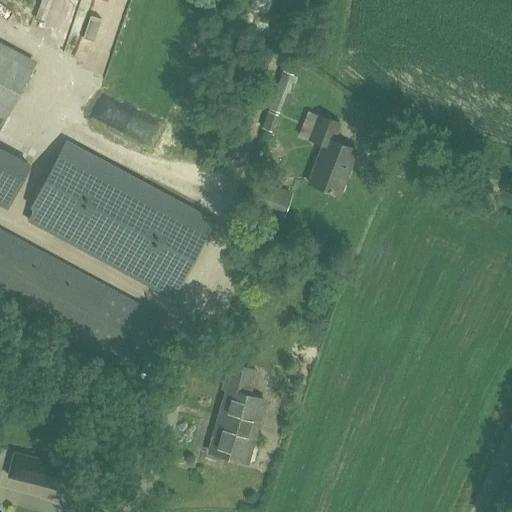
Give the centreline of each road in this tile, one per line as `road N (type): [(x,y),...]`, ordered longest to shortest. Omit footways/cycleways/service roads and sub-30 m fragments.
road 1 (unclassified): [(144,511),(233,202)]
road 2 (unknown): [(198,325),(10,223)]
road 3 (track): [(233,202),(293,0)]
